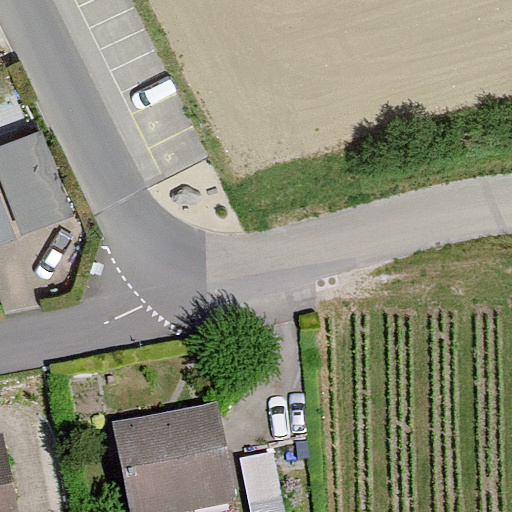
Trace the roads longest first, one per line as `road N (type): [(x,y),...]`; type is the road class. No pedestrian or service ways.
road 1 (residential): [(168,307),(381,225),(511,199)]
road 2 (residential): [(22,0),(168,307)]
road 3 (residential): [(0,345),(168,307)]
